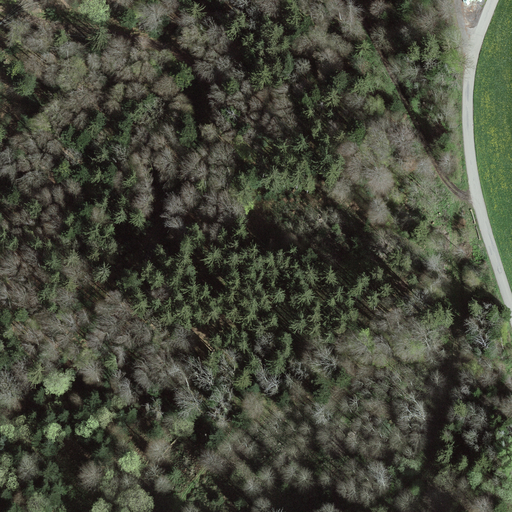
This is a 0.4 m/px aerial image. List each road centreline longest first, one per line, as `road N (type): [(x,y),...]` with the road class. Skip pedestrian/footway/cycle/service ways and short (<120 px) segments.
road 1 (track): [(148,260),(209,144),(203,76),(150,44),(0,9)]
road 2 (track): [(453,269),(363,209),(322,97),(296,52),(235,0)]
road 3 (track): [(458,192),(457,336),(447,406),(417,467),(369,511)]
road 4 (unclassified): [(494,0),(475,49),(468,129),(475,190),(511,308)]
road 5 (track): [(475,190),(458,192),(437,167),(350,0)]
